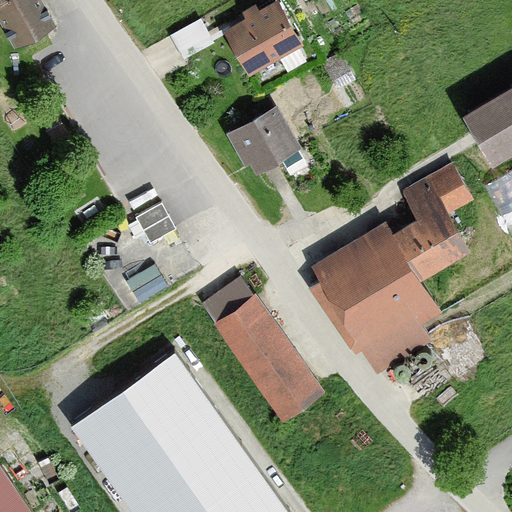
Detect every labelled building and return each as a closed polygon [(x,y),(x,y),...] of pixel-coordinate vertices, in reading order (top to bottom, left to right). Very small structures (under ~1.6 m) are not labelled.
[(47,0),(0,0),(0,16),(18,48),(61,24),(47,0)] [(283,1),(232,30),(256,73),(307,43),(283,1)] [(201,17),(172,34),(186,59),(215,42),(201,17)] [(511,88),(475,111),(506,160),(511,156),(511,88)] [(282,103),(231,130),(254,173),(305,146),(282,103)] [(329,279),(316,284),(363,352),(369,344),(384,368),(437,339),(425,321),(446,309),(430,275),(481,248),(458,210),(480,198),(452,161),(401,189),(421,217),(402,230),(392,218),(319,262),(329,279)] [(511,163),(487,175),(502,209),(511,204),(511,163)] [(151,233),(176,222),(165,196),(140,207),(151,233)] [(157,260),(132,272),(141,291),(166,279),(157,260)] [(258,292),(218,320),(288,421),(328,393),(258,292)] [(130,511),(287,511),(175,354),(71,428),(130,511)] [(39,511),(0,454),(0,511),(39,511)]
